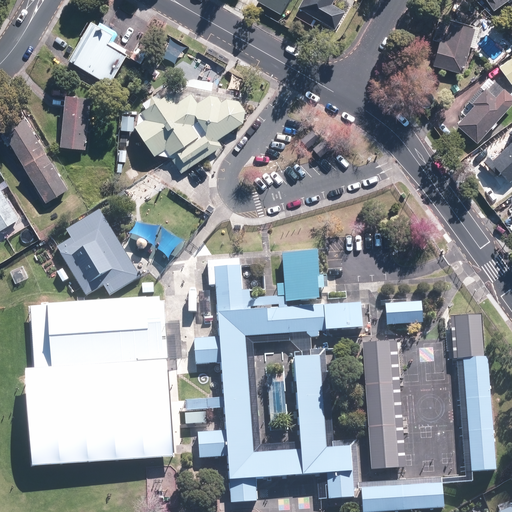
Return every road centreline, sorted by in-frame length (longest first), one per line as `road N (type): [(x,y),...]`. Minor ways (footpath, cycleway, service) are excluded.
road 1 (residential): [(344,97),(413,155),(511,292)]
road 2 (residential): [(171,0),(344,97)]
